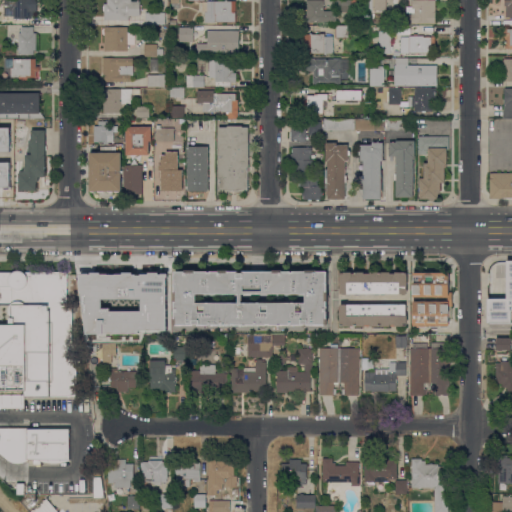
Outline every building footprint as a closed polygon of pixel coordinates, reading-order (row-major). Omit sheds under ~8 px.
[(4,0),(34,0),(34,19),(28,19),(26,19),(14,18),(14,16),(4,16),(4,0)] [(105,20),(105,16),(104,16),(104,11),(103,10),(103,6),(104,5),(104,3),(107,3),(107,0),(131,0),(131,1),(140,1),(140,15),(129,15),(129,20),(105,20)] [(207,11),(207,1),(236,0),(236,22),(205,22),(205,11),(207,11)] [(324,0),(323,10),(336,10),(336,22),(305,22),(305,10),(306,10),(306,0),(324,0)] [(338,12),(339,5),(338,5),(338,0),(357,0),(357,3),(351,3),(351,12),(338,12)] [(386,0),(386,10),(373,10),(373,3),(370,3),(370,0),(386,0)] [(402,23),(402,13),(406,13),(406,6),(412,6),(412,0),(435,0),(435,23),(402,23)] [(506,5),(504,5),(504,3),(503,2),(503,0),(511,0),(511,17),(509,17),(506,17),(506,5)] [(145,24),(145,12),(164,12),(164,24),(159,24),(145,24)] [(34,27),(34,32),(36,32),(36,50),(33,50),(33,54),(18,54),(19,32),(21,32),(21,26),(34,27)] [(104,51),(104,35),(102,34),(102,29),(103,28),(104,27),(104,26),(108,26),(127,27),(127,32),(134,32),(134,44),(127,44),(127,46),(129,46),(129,48),(128,48),(128,51),(104,51)] [(206,35),(197,35),(197,37),(194,36),(194,35),(185,35),(185,26),(206,26),(206,35)] [(348,26),(348,37),(334,37),(334,26),(348,26)] [(391,31),(391,46),(393,46),(393,50),(390,50),(390,53),(379,53),(379,44),(376,44),(376,42),(371,42),(371,26),(379,26),(379,31),(391,31)] [(192,27),(178,27),(178,41),(192,41),(192,27)] [(503,28),(507,28),(511,28),(511,48),(505,48),(505,39),(502,39),(502,36),(503,36),(503,28)] [(236,48),(210,48),(210,45),(213,45),(213,39),(217,39),(217,31),(236,31),(236,48)] [(319,34),(319,33),(324,33),(324,36),(333,36),(333,53),(303,53),(303,34),(319,34)] [(400,37),(409,37),(409,35),(413,35),(413,33),(417,33),(417,35),(424,35),(424,36),(431,36),(431,35),(434,35),(434,37),(435,37),(435,53),(400,53),(400,37)] [(157,44),(157,48),(163,48),(163,56),(157,56),(144,56),(144,44),(157,44)] [(105,79),(104,76),(106,75),(103,75),(103,57),(133,57),(133,76),(131,76),(131,81),(106,81),(105,79)] [(396,57),(408,57),(408,65),(437,65),(437,85),(394,85),(394,65),(396,65),(396,57)] [(36,58),(36,66),(39,66),(39,71),(36,71),(36,77),(31,77),(27,77),(27,80),(19,80),(19,77),(11,77),(11,67),(5,67),(5,58),(36,58)] [(158,58),(158,72),(150,71),(150,58),(158,58)] [(340,84),(313,84),(313,71),(302,70),(303,58),(340,58),(340,84)] [(511,81),(502,81),(502,71),(504,71),(504,58),(511,58),(511,81)] [(209,77),(209,59),(233,59),(233,72),(236,72),(236,82),(231,82),(231,87),(216,87),(216,81),(215,81),(215,77),(209,77)] [(370,66),(383,66),(383,86),(370,86),(370,66)] [(165,74),(165,86),(147,86),(147,74),(165,74)] [(186,87),(186,75),(204,75),(204,87),(186,87)] [(103,89),(107,89),(107,88),(110,88),(117,88),(120,88),(140,88),(140,94),(132,94),(132,103),(129,103),(129,107),(123,107),(123,112),(120,112),(120,114),(118,114),(118,112),(115,112),(115,114),(112,114),(112,113),(108,113),(108,114),(104,114),(104,112),(101,112),(101,98),(103,99),(103,89)] [(185,98),(180,98),(180,97),(170,97),(170,88),(184,88),(185,98)] [(361,88),(361,99),(360,99),(360,101),(356,101),(356,99),(348,99),(348,98),(336,98),(336,88),(361,88)] [(433,88),(433,110),(415,110),(415,106),(400,106),(400,104),(388,104),(388,88),(401,88),(401,96),(414,96),(414,88),(433,88)] [(511,117),(503,117),(503,110),(504,110),(504,88),(511,88),(511,117)] [(226,118),(227,112),(203,112),(203,103),(197,103),(197,90),(214,90),(214,93),(236,93),(236,100),(238,100),(238,118),(226,118)] [(29,118),(29,113),(28,113),(28,118),(19,118),(19,114),(18,114),(18,118),(8,118),(8,114),(6,114),(6,118),(0,118),(0,92),(40,92),(40,112),(45,118),(29,118)] [(314,95),(314,94),(328,94),(327,100),(323,100),(323,114),(304,114),(304,105),(303,105),(303,100),(307,100),(307,95),(314,95)] [(184,117),(172,117),(172,105),(184,105),(184,117)] [(149,112),(153,112),(153,118),(137,118),(137,106),(149,106),(149,112)] [(323,130),(323,118),(355,118),(354,130),(323,130)] [(355,118),(365,118),(370,121),(370,119),(385,118),(385,119),(385,130),(354,130),(355,118)] [(385,119),(416,119),(416,130),(385,130),(385,119)] [(98,125),(98,121),(107,121),(107,125),(117,125),(117,140),(114,140),(114,142),(94,142),(94,125),(98,125)] [(291,121),(306,121),(306,125),(307,125),(307,128),(306,128),(306,130),(307,130),(307,132),(306,132),(306,136),(308,136),(308,139),(306,139),(306,142),(299,142),(299,140),(297,140),(294,140),(294,139),(291,139),(290,139),(290,132),(290,131),(291,131),(291,127),(290,127),(290,124),(291,124),(291,121)] [(321,134),(309,134),(308,121),(321,121),(321,134)] [(219,190),(219,179),(218,179),(218,127),(227,127),(227,125),(242,125),(242,127),(249,127),(249,167),(248,167),(248,189),(243,189),(241,191),(239,191),(237,191),(235,191),(234,190),(231,191),(229,191),(227,191),(226,190),(225,189),(219,190)] [(126,126),(151,126),(151,141),(149,141),(149,155),(126,155),(126,126)] [(174,141),(156,141),(156,127),(174,127),(174,140),(174,141)] [(46,174),(45,174),(45,177),(38,177),(38,181),(37,181),(37,190),(19,190),(19,172),(20,172),(20,171),(24,171),(24,166),(26,166),(26,154),(31,154),(31,145),(29,145),(29,140),(31,140),(31,130),(45,130),(46,174)] [(420,178),(424,178),(424,163),(429,163),(429,149),(427,149),(427,154),(418,154),(418,136),(448,136),(448,149),(447,149),(447,167),(445,167),(445,182),(441,182),(441,193),(438,193),(438,198),(420,198),(420,178)] [(389,156),(389,142),(396,142),(396,140),(414,140),(414,158),(413,158),(413,197),(396,197),(396,179),(394,179),(394,173),(396,173),(396,156),(389,156)] [(345,175),(347,175),(347,182),(345,182),(345,199),(328,199),(328,190),(325,190),(325,169),(327,169),(327,161),(326,161),(326,142),(337,142),(337,144),(348,144),(348,150),(350,150),(350,154),(348,154),(348,161),(345,161),(345,175)] [(381,199),(363,199),(363,183),(362,183),(362,175),(363,175),(363,161),(361,161),(361,155),(358,155),(358,150),(361,150),(361,145),(372,145),(372,142),(383,142),(383,160),(381,160),(381,199)] [(208,146),(208,191),(187,191),(187,146),(208,146)] [(292,147),(312,147),(312,154),(310,154),(310,159),(312,159),(312,160),(314,160),(313,171),(295,170),(295,160),(291,160),(291,156),(291,153),(292,153),(292,152),(291,152),(291,148),(292,148),(292,147)] [(178,151),(178,169),(183,169),(183,190),(161,190),(161,171),(158,171),(158,165),(161,165),(161,155),(166,155),(166,151),(171,151),(178,151)] [(90,191),(89,152),(122,152),(122,170),(123,170),(123,173),(121,173),(122,191),(90,191)] [(0,163),(12,163),(12,191),(0,191),(0,163)] [(142,165),(142,194),(124,194),(124,165),(142,165)] [(490,172),(511,172),(511,197),(502,197),(502,198),(490,198),(490,193),(490,172)] [(299,186),(299,177),(317,177),(317,185),(321,185),(321,191),(322,191),(322,194),(321,194),(321,199),(319,199),(316,199),(311,199),(308,199),(304,199),(304,186),(299,186)] [(511,323),(489,323),(489,299),(508,299),(508,261),(511,261),(511,323)] [(175,325),(175,271),(186,271),(188,268),(194,268),(196,271),(219,271),(221,268),(227,269),(228,271),(274,271),(274,270),(282,270),(282,271),(306,271),(306,270),(315,270),(315,271),(328,271),(328,325),(175,325)] [(25,272),(67,272),(67,308),(72,308),(73,343),(77,343),(77,385),(81,385),(81,396),(76,396),(76,395),(51,395),(51,396),(26,396),(26,390),(0,390),(0,395),(24,395),(24,408),(0,408),(0,272),(12,272),(12,273),(13,272),(15,271),(17,270),(19,270),(21,271),(23,271),(25,273),(25,272)] [(340,293),(340,272),(352,272),(352,273),(354,273),(354,271),(364,271),(364,273),(370,273),(370,272),(390,271),(390,273),(396,273),(396,272),(407,272),(407,293),(340,293)] [(449,292),(451,292),(451,306),(449,306),(449,315),(448,315),(448,322),(449,322),(450,325),(448,325),(448,327),(441,327),(441,325),(437,325),(437,326),(430,326),(430,325),(426,325),(426,326),(419,326),(419,325),(414,325),(414,318),(412,318),(411,278),(414,278),(414,276),(413,276),(413,272),(415,272),(415,271),(421,271),(421,272),(426,272),(426,271),(433,271),(433,272),(437,272),(437,271),(444,271),(444,272),(449,272),(449,292)] [(140,284),(139,284),(139,278),(147,279),(147,277),(161,277),(161,279),(167,279),(167,284),(166,284),(166,295),(165,295),(165,299),(159,299),(159,296),(157,296),(157,303),(157,313),(145,313),(145,303),(149,303),(149,302),(140,302),(140,284)] [(84,326),(105,326),(105,310),(113,310),(113,301),(104,301),(103,290),(108,290),(108,280),(120,280),(119,278),(130,278),(131,313),(131,314),(132,314),(132,318),(131,318),(131,320),(129,320),(129,321),(126,321),(126,320),(123,320),(123,321),(119,322),(119,320),(117,320),(117,322),(116,322),(116,325),(116,338),(113,338),(113,343),(102,343),(85,344),(84,326)] [(407,304),(407,315),(408,315),(408,326),(396,326),(396,324),(390,324),(390,326),(370,326),(370,324),(364,324),(364,326),(354,326),(354,324),(352,324),(352,326),(341,326),(341,304),(407,304)] [(171,312),(171,331),(159,331),(159,312),(171,312)] [(273,357),(262,357),(262,362),(266,362),(266,391),(232,391),(232,368),(244,368),(244,367),(256,367),(256,362),(257,362),(257,357),(248,357),(248,334),(273,334),(273,345),(273,357)] [(273,345),(273,334),(285,334),(285,345),(273,345)] [(195,344),(187,344),(187,335),(196,335),(195,344)] [(396,336),(407,335),(407,347),(396,348),(396,336)] [(511,350),(497,350),(497,337),(511,338),(511,350)] [(413,348),(413,343),(428,343),(428,348),(432,348),(432,341),(446,341),(446,348),(450,348),(450,395),(433,395),(433,389),(436,389),(436,382),(425,382),(425,395),(411,395),(411,348),(413,348)] [(103,363),(103,357),(102,357),(102,343),(113,343),(116,343),(117,355),(112,355),(112,363),(108,363),(103,363)] [(320,395),(320,362),(319,362),(319,358),(320,358),(320,348),(330,348),(330,344),(338,344),(338,348),(359,348),(359,395),(345,395),(345,394),(342,394),(342,388),(344,388),(344,382),(334,382),(334,395),(320,395)] [(186,360),(175,360),(174,347),(185,346),(186,360)] [(278,370),(286,370),(286,366),(298,367),(298,371),(305,372),(305,363),(298,363),(299,348),(307,348),(307,347),(309,347),(309,348),(313,349),(312,372),(311,372),(311,374),(313,374),(313,377),(311,377),(311,389),(312,389),(312,391),(288,390),(288,392),(277,392),(277,383),(276,383),(276,381),(277,381),(277,378),(276,378),(276,375),(278,375),(278,370)] [(278,362),(279,354),(286,354),(286,363),(278,362)] [(362,358),(374,358),(374,369),(361,369),(362,358)] [(151,361),(151,359),(166,359),(166,365),(172,365),(172,369),(175,369),(176,392),(166,392),(166,390),(158,390),(158,389),(151,389),(151,361)] [(511,391),(507,391),(507,387),(503,387),(503,383),(496,383),(496,363),(500,363),(500,361),(511,360),(511,391)] [(365,372),(375,372),(375,368),(389,368),(389,362),(406,362),(406,375),(396,375),(396,391),(389,391),(372,391),(372,390),(365,390),(365,372)] [(200,364),(216,364),(216,372),(225,372),(225,373),(228,373),(228,383),(225,383),(225,392),(214,392),(214,391),(202,391),(202,392),(192,392),(191,370),(200,370),(200,364)] [(117,392),(117,387),(111,387),(111,368),(118,368),(118,371),(136,371),(136,377),(141,377),(141,385),(136,385),(136,387),(129,387),(129,392),(117,392)] [(0,427),(70,428),(69,460),(63,462),(57,463),(52,463),(48,463),(40,461),(41,463),(33,463),(34,459),(28,459),(28,460),(23,463),(18,463),(14,462),(9,460),(0,452),(0,427)] [(511,483),(498,483),(499,471),(498,471),(498,457),(511,457),(511,483)] [(200,481),(194,481),(194,478),(190,478),(190,486),(185,486),(185,488),(175,488),(175,478),(176,478),(176,462),(183,462),(183,459),(194,458),(194,461),(195,461),(195,462),(200,462),(200,481)] [(208,458),(217,458),(217,461),(224,461),(224,458),(230,458),(230,461),(234,461),(234,475),(237,475),(237,483),(237,486),(226,486),(226,481),(224,481),(224,483),(223,483),(223,489),(217,489),(217,495),(208,495),(208,458)] [(323,458),(333,458),(333,463),(335,463),(335,465),(346,465),(346,461),(359,461),(358,473),(360,473),(360,485),(332,485),(332,481),(323,481),(323,458)] [(412,458),(422,458),(422,461),(426,461),(426,464),(438,464),(438,466),(448,466),(448,474),(444,474),(444,480),(445,482),(445,484),(444,485),(444,494),(448,494),(448,511),(434,511),(434,487),(412,487),(412,458)] [(126,463),(134,463),(134,480),(131,480),(131,487),(115,487),(115,483),(109,483),(108,459),(126,459),(126,463)] [(290,463),(290,459),(301,459),(301,463),(307,463),(307,484),(300,484),(300,479),(282,479),(282,463),(290,463)] [(365,459),(390,459),(390,460),(397,460),(397,479),(389,479),(389,481),(375,481),(375,486),(365,486),(365,459)] [(148,460),(162,460),(162,461),(168,461),(168,467),(168,478),(167,478),(167,482),(161,482),(161,485),(142,485),(142,466),(141,466),(141,461),(148,461),(148,460)] [(94,498),(94,476),(101,476),(105,498),(94,498)] [(407,480),(407,493),(395,493),(395,480),(407,480)] [(17,494),(17,483),(25,483),(25,494),(17,494)] [(161,493),(173,493),(173,508),(160,508),(161,493)] [(316,507),(297,507),(297,494),(301,494),(301,493),(303,493),(303,494),(316,494),(316,505),(316,507)] [(206,507),(195,507),(194,494),(206,494),(206,507)] [(128,508),(128,495),(140,496),(140,508),(128,508)] [(511,511),(491,511),(491,501),(503,502),(503,496),(511,496),(511,511)] [(58,511),(30,511),(47,498),(58,511)] [(230,511),(209,511),(209,500),(230,500),(230,511)]
